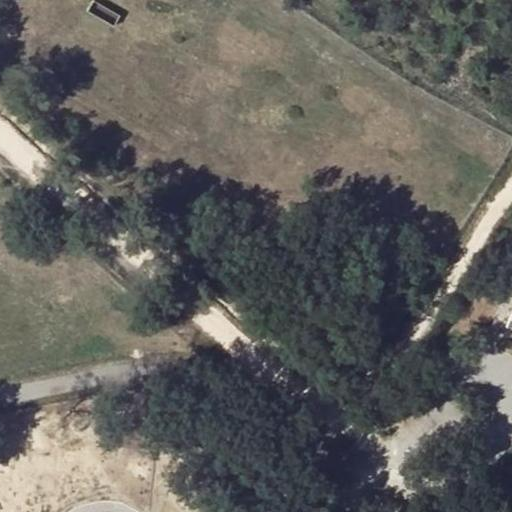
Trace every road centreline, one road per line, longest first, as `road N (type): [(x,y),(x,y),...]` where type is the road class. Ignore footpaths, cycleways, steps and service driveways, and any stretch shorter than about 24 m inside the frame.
road 1 (unclassified): [(0,137),(308,407),(335,414)]
road 2 (unclassified): [(335,414),(368,390),(511,192)]
